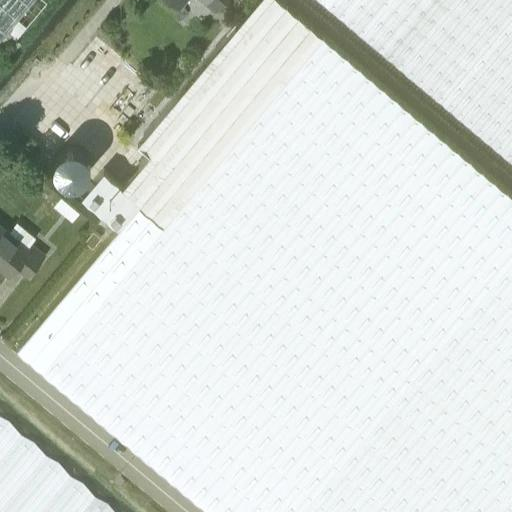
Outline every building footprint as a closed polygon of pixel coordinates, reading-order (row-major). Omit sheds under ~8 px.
[(0,0),(0,36),(5,30),(15,37),(46,1),(45,0),(0,0)] [(162,221),(322,34),(281,0),(252,0),(135,139),(148,150),(119,184),(162,221)] [(179,0),(181,2),(183,0),(201,0),(211,8),(217,0),(179,0)] [(511,0),(322,0),(511,159),(511,0)] [(125,215),(16,344),(216,511),(511,511),(511,193),(322,34),(162,221),(119,184),(106,200),(125,215)] [(26,272),(43,252),(30,242),(27,245),(0,221),(0,262),(9,270),(15,263),(26,272)] [(102,511),(0,426),(0,511),(102,511)]
